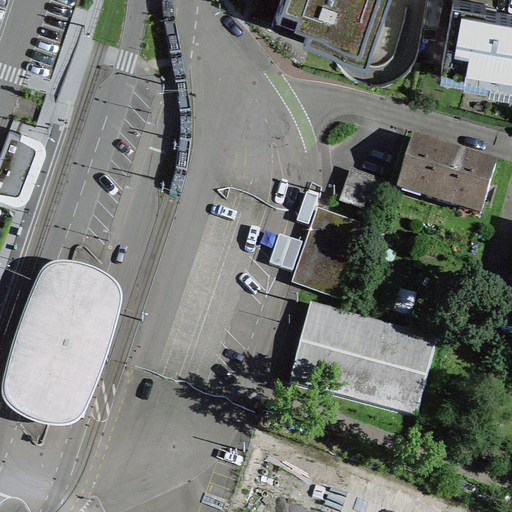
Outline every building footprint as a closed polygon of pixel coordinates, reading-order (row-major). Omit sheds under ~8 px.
[(256,0),(254,9),(266,19),(365,54),(385,0),(256,0)] [(445,0),(429,0),(426,24),(442,26),(445,0)] [(468,0),(453,0),(441,64),(466,68),(466,71),(490,76),(490,79),(511,82),(511,13),(486,9),(487,3),(468,0)] [(20,134),(9,130),(0,155),(0,193),(0,194),(17,195),(23,191),(38,151),(38,143),(21,133),(20,134)] [(424,143),(409,191),(492,217),(507,168),(424,143)] [(353,173),(343,202),(380,215),(390,186),(353,173)] [(304,284),(339,296),(362,230),(327,218),(304,284)] [(89,263),(80,260),(70,259),(62,258),(54,260),(47,263),(42,268),(39,274),(19,326),(9,354),(2,383),(1,391),(4,400),(10,407),(19,414),(27,418),(36,422),(47,424),(58,425),(68,425),(76,421),(82,416),(87,408),(95,389),(103,365),(113,336),(121,307),(123,299),(123,292),(120,284),(115,278),(108,273),(98,267),(89,263)] [(511,291),(502,330),(511,332),(511,291)] [(311,305),(290,382),(416,416),(437,339),(311,305)]
